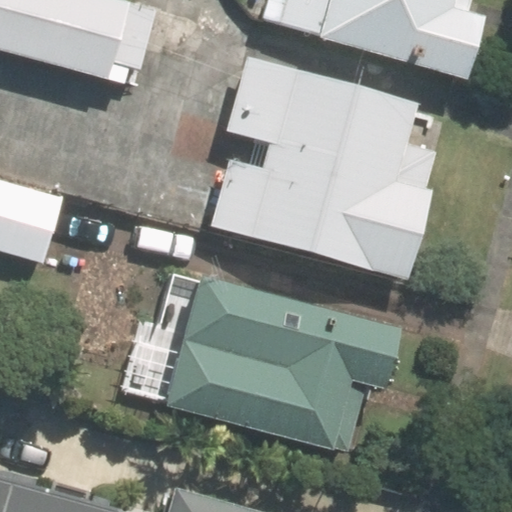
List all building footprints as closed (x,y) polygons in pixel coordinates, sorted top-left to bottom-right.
[(120,5),(102,0),(0,0),(0,50),(99,78),(104,61),(135,69),(152,13),(120,5)] [(268,0),(267,0),(255,0),(250,18),(299,30),(297,35),(444,76),(462,16),(445,11),(448,0),(268,0)] [(193,222),(384,276),(410,189),(400,188),(412,148),(385,140),(393,110),(404,112),(408,102),(229,53),(209,126),(248,137),(240,164),(211,156),(193,222)] [(47,196),(0,182),(0,253),(29,262),(47,196)] [(181,275),(145,403),(305,448),(307,443),(326,449),(345,382),(368,389),(384,331),(181,275)] [(148,511),(106,511),(0,482),(0,511),(236,511),(155,489),(148,511)]
